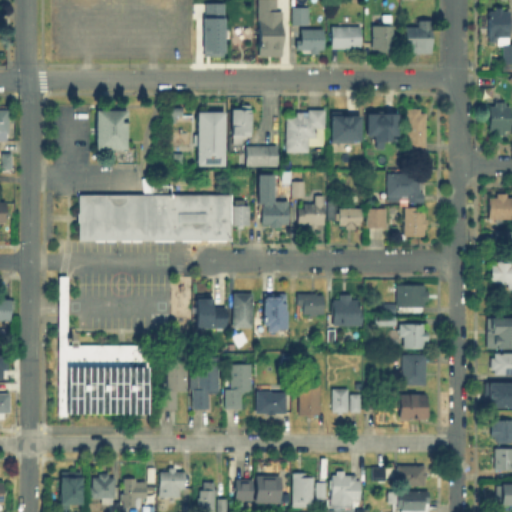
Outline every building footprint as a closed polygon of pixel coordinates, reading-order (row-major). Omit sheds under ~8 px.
[(280,51),(280,55),(272,55),(272,51),(259,51),(259,0),(275,0),(275,12),(281,12),(280,51)] [(311,10),(311,28),(295,28),(295,10),(311,10)] [(501,10),(501,14),(508,14),(508,47),(511,47),(511,66),(502,66),(502,48),(496,48),(496,41),(495,41),(495,45),(488,45),(487,13),(494,13),(494,10),(501,10)] [(394,17),(394,24),(395,24),(395,54),(379,54),(379,51),(374,51),(375,28),(381,28),(381,24),(385,25),(385,17),(394,17)] [(220,23),(219,51),(198,51),(199,23),(220,23)] [(434,23),(434,56),(408,56),(408,30),(426,30),(426,23),(434,23)] [(364,29),(364,50),(353,50),(353,52),(334,52),(334,29),(364,29)] [(325,32),(325,52),(320,52),(320,56),(311,56),(311,52),(298,53),(298,42),(302,42),(302,32),(325,32)] [(504,105),(504,109),(508,109),(508,134),(502,134),(502,138),(492,137),(492,134),(487,134),(487,109),(492,110),(492,105),(504,105)] [(0,108),(9,108),(9,119),(12,119),(11,132),(0,132),(0,108)] [(253,111),(253,141),(235,141),(235,115),(244,115),(244,111),(253,111)] [(428,116),(429,156),(425,156),(425,162),(410,162),(410,155),(409,155),(409,111),(423,111),(423,116),(428,116)] [(327,112),(326,148),(311,148),(311,155),(288,154),(288,119),(298,119),(298,114),(310,114),(310,112),(327,112)] [(367,112),(398,112),(398,135),(392,135),(392,140),(375,140),(375,135),(367,135),(367,112)] [(360,115),(360,141),(331,141),(331,115),(360,115)] [(138,151),(138,168),(114,169),(115,155),(97,155),(98,117),(132,116),(131,151),(138,151)] [(228,119),(228,160),(216,160),(216,168),(201,168),(201,118),(228,119)] [(276,137),(276,148),(280,148),(280,170),(248,169),(247,148),(269,147),(269,137),(276,137)] [(423,175),(422,195),(426,194),(426,205),(418,206),(419,204),(411,204),(411,209),(402,209),(401,204),(396,204),(396,200),(389,200),(389,176),(423,175)] [(306,184),(305,200),(293,199),(293,184),(306,184)] [(226,192),(226,202),(251,202),(251,225),(232,225),(232,245),(77,245),(77,192),(226,192)] [(505,197),(505,201),(511,201),(511,223),(487,223),(487,201),(495,201),(495,197),(505,197)] [(326,199),(326,227),(320,227),(320,231),(312,231),(312,227),(300,227),(300,211),(306,211),(306,206),(317,206),(317,199),(326,199)] [(289,202),(289,225),(282,225),(282,229),(271,229),(271,226),(262,225),(262,207),(275,207),(275,202),(289,202)] [(324,218),(332,218),(331,202),(323,202),(324,218)] [(338,204),(338,216),(341,216),(341,211),(363,211),(363,229),(358,228),(358,232),(347,232),(347,228),(341,228),(341,223),(329,222),(329,204),(338,204)] [(1,227),(1,230),(0,230),(0,206),(8,206),(9,227),(1,227)] [(389,211),(392,242),(368,241),(368,210),(389,211)] [(427,215),(427,222),(429,222),(429,233),(427,233),(427,239),(406,239),(406,211),(418,211),(418,215),(427,215)] [(511,231),(511,242),(495,242),(495,231),(511,231)] [(511,266),(511,293),(507,293),(507,288),(494,287),(494,284),(490,284),(491,268),(495,269),(495,266),(511,266)] [(427,288),(427,293),(431,293),(431,305),(426,304),(427,311),(425,311),(425,315),(400,315),(398,289),(427,288)] [(291,295),(290,336),(269,337),(269,332),(267,332),(266,296),(291,295)] [(325,297),(325,316),(304,316),(304,308),(299,308),(299,295),(317,295),(317,297),(325,297)] [(254,296),(254,330),(235,330),(234,297),(254,296)] [(352,297),(352,303),(360,303),(360,313),(363,313),(363,329),(334,328),(334,303),(340,303),(340,298),(352,297)] [(225,307),(225,328),(196,328),(196,298),(212,298),(212,307),(225,307)] [(13,309),(13,321),(0,321),(0,300),(17,300),(17,309),(13,309)] [(143,413),(144,344),(65,343),(65,303),(55,303),(55,413),(143,413)] [(487,317),(511,317),(511,348),(487,348),(487,317)] [(398,318),(398,328),(377,328),(377,318),(398,318)] [(427,327),(427,336),(431,335),(431,344),(426,344),(426,352),(406,352),(406,340),(402,340),(402,327),(427,327)] [(428,354),(428,384),(405,384),(405,373),(400,373),(400,367),(405,367),(405,353),(428,354)] [(511,353),(511,374),(496,374),(496,369),(492,370),(492,359),(496,359),(496,353),(511,353)] [(219,356),(219,390),(210,390),(210,407),(193,408),(193,389),(190,389),(191,375),(198,375),(198,356),(219,356)] [(289,371),(281,371),(281,360),(289,361),(289,371)] [(189,363),(189,394),(178,394),(178,412),(162,412),(162,393),(170,393),(170,363),(189,363)] [(252,368),(251,394),(244,394),(244,412),(228,412),(228,393),(234,393),(234,368),(252,368)] [(323,379),(323,418),(301,418),(301,389),(309,389),(309,379),(323,379)] [(511,384),(511,406),(491,406),(491,384),(511,384)] [(360,389),(360,396),(363,396),(364,415),(352,416),(353,390),(360,389)] [(350,391),(350,415),(333,415),(334,391),(350,391)] [(348,411),(358,410),(357,393),(347,393),(348,411)] [(288,396),(287,417),(276,417),(277,418),(268,418),(268,417),(258,417),(258,394),(272,394),(272,396),(288,396)] [(373,395),(373,412),(364,412),(364,394),(373,395)] [(0,396),(9,396),(10,415),(0,415),(0,396)] [(432,411),(432,422),(429,422),(429,423),(403,424),(403,412),(402,412),(402,399),(430,399),(430,411),(432,411)] [(511,445),(500,445),(500,444),(495,444),(495,423),(511,423),(511,445)] [(511,453),(511,475),(493,475),(493,453),(511,453)] [(386,469),(386,482),(373,482),(373,469),(386,469)] [(426,469),(426,475),(427,475),(427,481),(426,481),(426,489),(403,489),(403,486),(398,486),(398,469),(426,469)] [(176,473),(176,475),(187,475),(187,491),(181,491),(181,500),(161,500),(162,474),(172,474),(171,473),(176,473)] [(346,473),(347,479),(358,478),(358,483),(363,483),(364,502),(355,502),(355,511),(333,511),(333,477),(339,477),(339,473),(346,473)] [(84,475),(84,483),(85,483),(85,511),(63,511),(63,474),(84,475)] [(252,474),(277,474),(277,501),(252,501),(252,474)] [(308,475),(308,480),(316,479),(317,509),(296,509),(295,475),(308,475)] [(110,477),(110,481),(116,481),(116,502),(91,502),(91,490),(94,491),(94,481),(100,481),(100,477),(110,477)] [(249,499),(232,499),(232,478),(250,478),(249,499)] [(148,483),(148,499),(141,499),(141,503),(138,503),(138,509),(125,509),(125,503),(122,503),(122,495),(125,495),(125,480),(138,480),(138,483),(148,483)] [(327,484),(327,500),(318,500),(318,484),(327,484)] [(215,485),(215,493),(218,492),(218,498),(216,498),(216,511),(201,511),(201,508),(200,508),(200,501),(201,501),(201,493),(204,493),(204,485),(215,485)] [(511,506),(496,506),(497,486),(511,486),(511,506)] [(278,501),(278,492),(286,492),(286,501),(278,501)] [(431,494),(431,511),(403,511),(404,511),(397,511),(397,504),(399,504),(399,494),(431,494)] [(227,511),(218,511),(218,502),(227,502),(227,511)]
